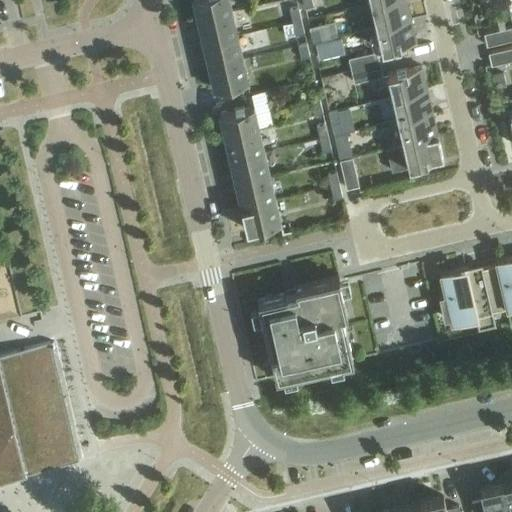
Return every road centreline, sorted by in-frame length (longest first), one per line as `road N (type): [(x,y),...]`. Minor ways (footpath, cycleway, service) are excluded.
road 1 (unclassified): [(255,439),(154,28)]
road 2 (unclassified): [(255,439),(302,458),(511,410)]
road 3 (residential): [(474,180),(433,0)]
road 4 (residential): [(371,254),(361,208),(474,180)]
road 5 (unclassified): [(0,63),(154,28)]
